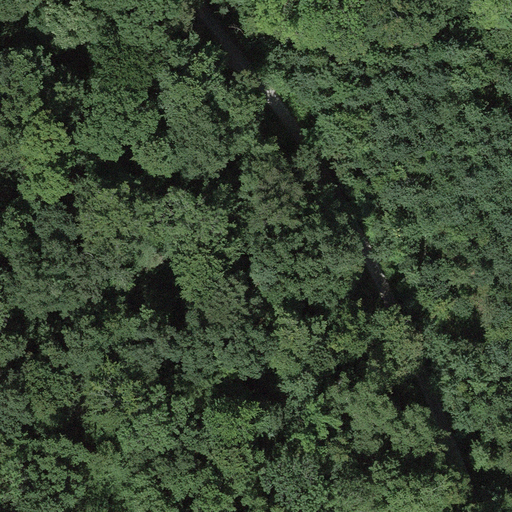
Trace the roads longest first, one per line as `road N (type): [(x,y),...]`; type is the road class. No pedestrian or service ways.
road 1 (track): [(478,511),(386,282),(247,60),(196,0)]
road 2 (track): [(247,60),(0,58)]
